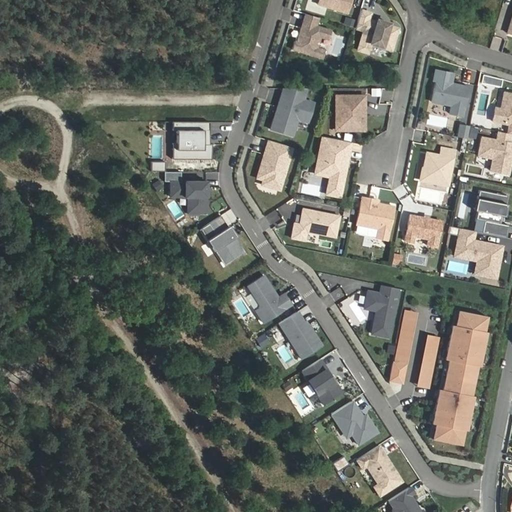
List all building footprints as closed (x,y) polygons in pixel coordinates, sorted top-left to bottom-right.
[(354,0),(322,0),(321,7),(350,16),(354,0)] [(373,17),(364,14),(358,32),(366,34),(363,46),(372,49),(373,47),(394,54),(397,43),(396,43),(399,33),(391,31),(391,30),(371,23),(373,17)] [(321,20),(308,16),(301,39),(300,44),(297,44),(295,52),(326,61),(328,53),(320,50),(323,39),(332,42),(334,33),(319,29),(321,20)] [(363,46),(360,54),(370,57),(372,49),(363,46)] [(455,87),(440,84),(435,105),(453,109),(451,117),(466,120),(472,90),(459,88),(459,90),(455,89),(455,87)] [(310,91),(286,90),(272,132),(295,139),(301,120),(303,113),(306,112),(313,114),(315,105),(306,102),(310,91)] [(511,96),(502,95),(498,111),(493,110),(490,124),(507,127),(505,136),(509,136),(511,137),(511,96)] [(366,100),(340,100),(340,131),(366,131),(366,117),(364,117),(364,114),(366,114),(366,100)] [(301,120),(310,123),(313,114),(306,112),(303,113),(301,120)] [(212,124),(175,123),(175,133),(179,133),(179,145),(175,145),(175,161),(214,161),(214,146),(212,146),(206,146),(206,140),(212,140),(212,124)] [(472,130),(462,128),(460,140),(469,142),(472,130)] [(505,136),(496,134),(494,142),(479,139),(475,158),(490,161),(488,173),(506,177),(508,165),(506,162),(507,156),(510,157),(511,147),(511,146),(507,145),(509,136),(505,136)] [(346,169),(348,160),(350,160),(353,145),(324,139),(318,169),(326,171),(324,178),(332,179),(328,196),(342,199),(348,169),(346,169)] [(294,150),(271,142),(262,172),(267,174),(265,182),(264,187),(281,192),(294,150)] [(429,155),(424,183),(451,188),(458,153),(444,150),(442,158),(429,155)] [(167,164),(153,164),(153,173),(167,173),(167,164)] [(318,169),(317,176),(324,178),(326,171),(318,169)] [(267,174),(262,172),(259,180),(265,182),(267,174)] [(209,183),(173,183),(173,198),(190,198),(190,214),(208,215),(209,183)] [(166,192),(161,185),(155,189),(160,196),(166,192)] [(506,198),(477,192),(473,213),(476,213),(474,222),(482,223),(480,235),(505,240),(507,228),(497,226),(499,218),(500,219),(503,207),(504,207),(506,198)] [(380,232),(378,241),(389,243),(396,209),(379,206),(371,204),(372,201),(364,200),(358,227),(380,232)] [(301,226),(296,225),(293,240),(306,243),(308,233),(337,239),(341,218),(326,215),(325,218),(320,217),(321,214),(304,211),(301,226)] [(444,222),(412,215),(407,241),(415,243),(417,237),(431,240),(430,246),(439,248),(444,222)] [(218,236),(211,225),(203,230),(226,265),(242,255),(244,257),(247,255),(230,228),(218,236)] [(461,231),(451,229),(449,239),(459,241),(461,231)] [(455,259),(485,265),(482,278),(496,281),(503,249),(474,243),(476,234),(461,231),(459,241),(455,259)] [(393,255),(391,264),(398,265),(400,256),(393,255)] [(257,312),(265,325),(293,307),(286,296),(280,299),(266,277),(249,288),(261,307),(260,310),(257,312)] [(237,298),(231,288),(225,292),(227,296),(231,302),(237,298)] [(400,291),(383,288),(381,296),(369,294),(366,311),(378,313),(373,336),(390,340),(400,291)] [(415,311),(402,308),(400,316),(397,332),(387,381),(401,384),(415,311)] [(483,316),(453,311),(451,325),(447,325),(441,359),(444,359),(438,389),(433,390),(428,423),(431,425),(428,440),(458,446),(461,431),(465,431),(472,397),(468,395),(474,367),(478,367),(485,332),(481,332),(483,316)] [(280,325),(303,361),(324,348),(313,331),(311,333),(306,325),(299,314),(280,325)] [(263,334),(253,338),(258,348),(267,344),(263,334)] [(438,337),(424,334),(413,386),(427,389),(438,337)] [(283,339),(274,345),(286,364),(295,358),(283,339)] [(343,395),(322,361),(303,373),(325,407),(343,395)] [(291,388),(288,383),(282,386),(286,392),(291,388)] [(364,419),(353,403),(351,404),(362,420),(364,419)] [(351,404),(332,417),(342,432),(347,428),(352,436),(359,447),(378,435),(367,417),(364,419),(362,420),(351,404)] [(342,432),(347,440),(352,436),(347,428),(342,432)] [(380,448),(357,462),(363,471),(367,469),(379,486),(374,489),(380,498),(403,484),(392,468),(391,469),(389,465),(390,465),(380,448)] [(411,489),(388,504),(393,510),(392,511),(419,511),(417,507),(415,509),(413,506),(415,505),(411,499),(415,496),(411,489)]
